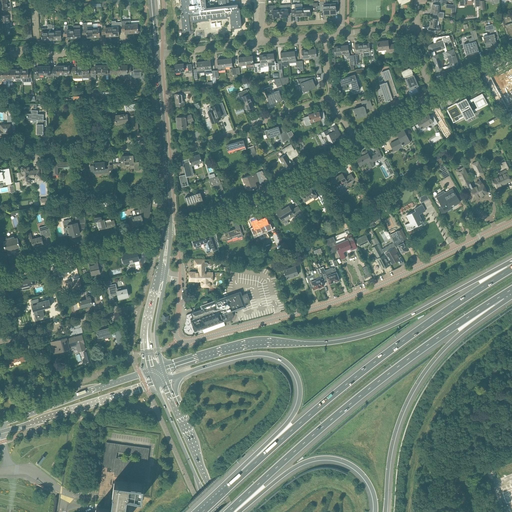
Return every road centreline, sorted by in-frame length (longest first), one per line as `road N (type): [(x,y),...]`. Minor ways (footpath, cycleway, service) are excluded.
road 1 (motorway): [(511,267),(365,335),(315,344),(250,341),(162,367)]
road 2 (residential): [(179,340),(338,301),(511,223)]
road 3 (motorway): [(228,511),(358,397),(503,295)]
road 4 (motorway): [(511,268),(374,361),(238,477)]
road 5 (motorway): [(166,379),(256,354),(283,361),(295,375),(294,412),(238,477)]
road 6 (motorway): [(385,511),(391,448),(406,402),(442,350),(503,295)]
road 7 (residential): [(169,230),(257,200),(355,141)]
road 8 (motorway): [(237,511),(299,464),(322,457),(363,475),(375,511)]
road 9 (residential): [(164,153),(329,95)]
road 10 (residential): [(0,271),(169,230)]
road 11 (residential): [(0,155),(164,144)]
road 12 (secondary): [(0,432),(154,383)]
road 13 (secondary): [(150,371),(0,422)]
road 14 (residential): [(0,55),(155,53)]
road 15 (secondary): [(221,511),(166,379)]
road 16 (secondary): [(154,383),(211,511)]
road 17 (residential): [(0,341),(127,308)]
